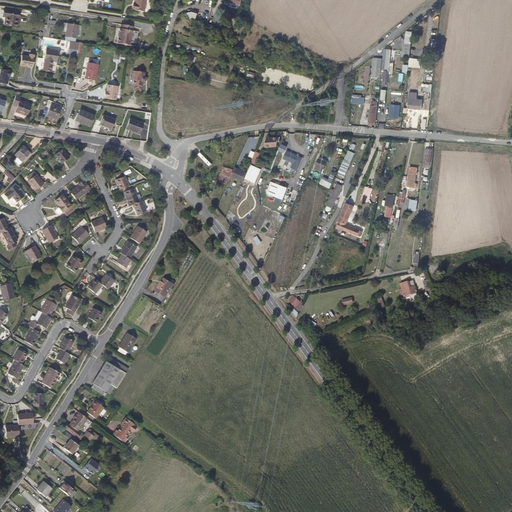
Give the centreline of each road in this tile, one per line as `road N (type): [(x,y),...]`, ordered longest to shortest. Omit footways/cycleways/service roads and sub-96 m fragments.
road 1 (unclassified): [(185,145),(282,125),(511,143)]
road 2 (tertiary): [(269,297),(429,511)]
road 3 (residential): [(0,502),(102,343)]
road 4 (track): [(176,151),(159,126),(167,37),(180,0)]
road 5 (unclassified): [(420,267),(269,297)]
road 6 (residential): [(102,343),(156,254),(169,206)]
road 7 (tertiary): [(176,179),(269,297)]
road 8 (residential): [(0,395),(18,395),(55,328),(72,325),(102,343)]
